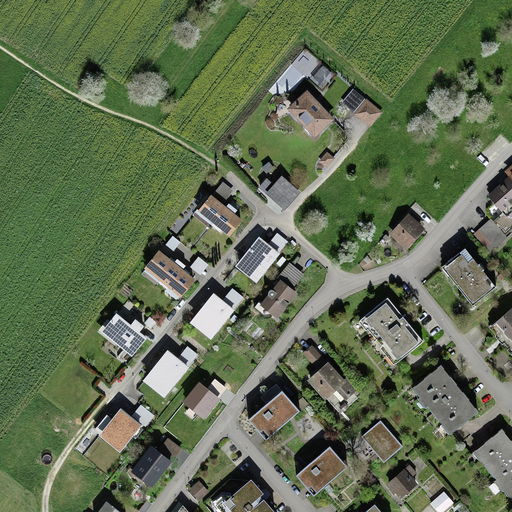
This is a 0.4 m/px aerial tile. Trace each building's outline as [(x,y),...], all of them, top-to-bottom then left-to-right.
[(315,103),(307,94),(291,109),(292,110),(291,111),(299,119),(300,118),(314,134),(330,119),(320,108),(321,106),(317,101),(315,103)] [(380,112),(366,101),(356,113),(370,125),(380,112)] [(320,161),(326,166),(333,158),(327,153),(320,161)] [(511,166),(507,171),(511,176),(511,178),(490,198),(505,214),(494,223),(501,231),(505,235),(511,228),(511,166)] [(229,234),(240,220),(233,214),(237,210),(229,203),(225,208),(211,196),(199,211),(213,222),(211,225),(220,231),(222,229),(229,234)] [(420,219),(412,212),(392,233),(408,248),(415,240),(412,238),(421,228),(416,224),(420,219)] [(480,230),(490,241),(501,231),(494,223),(491,220),(480,230)] [(166,244),(173,251),(180,242),(173,236),(166,244)] [(242,259),(261,274),(278,254),(258,238),(242,259)] [(445,264),(453,274),(450,277),(465,296),(468,294),(476,303),(496,287),(483,270),(479,264),(478,264),(465,248),(445,264)] [(180,295),(193,279),(182,270),(185,265),(177,259),(173,263),(159,252),(146,268),(160,279),(158,282),(167,288),(169,286),(180,295)] [(270,297),(263,305),(276,316),(295,293),(291,289),(303,274),(290,263),(277,279),(281,282),(274,291),(272,290),(269,291),(268,294),(270,297)] [(233,310),(213,295),(197,315),(216,331),(233,310)] [(423,341),(387,297),(360,319),(382,346),(384,344),(397,361),(423,341)] [(499,331),(497,333),(511,349),(511,307),(493,324),(499,331)] [(116,314),(105,328),(134,352),(146,338),(138,332),(143,326),(135,320),(130,325),(116,314)] [(312,348),(306,353),(316,364),(322,359),(312,348)] [(150,373),(169,389),(187,367),(167,351),(150,373)] [(333,370),(328,365),(310,380),(340,413),(365,391),(350,374),(342,381),(337,375),(340,372),(336,368),(333,370)] [(446,424),(452,431),(477,410),(441,365),(415,386),(421,393),(419,394),(421,396),(419,398),(420,400),(422,398),(444,425),(446,424)] [(212,405),(202,397),(208,390),(195,379),(185,392),(198,403),(193,409),(202,417),(212,405)] [(300,410),(282,390),(248,419),(266,439),(300,410)] [(138,425),(119,409),(102,429),(121,445),(138,425)] [(402,446),(380,420),(369,430),(391,456),(402,446)] [(511,441),(502,429),(476,450),(482,457),(480,458),(497,479),(489,486),(495,494),(504,487),(505,489),(507,488),(511,493),(511,441)] [(296,474),(314,495),(347,466),(330,445),(296,474)] [(151,484),(170,460),(152,447),(134,471),(151,484)] [(396,491),(401,497),(415,484),(410,478),(416,472),(409,465),(389,482),(392,486),(390,488),(394,493),(396,491)] [(266,497),(251,479),(231,496),(230,495),(218,505),(224,511),(274,511),(264,499),(266,497)] [(207,491),(199,482),(190,490),(198,499),(207,491)] [(444,491),(431,503),(438,511),(442,511),(453,502),(444,491)] [(120,511),(106,501),(97,511),(88,511),(89,511),(88,511),(120,511)]
